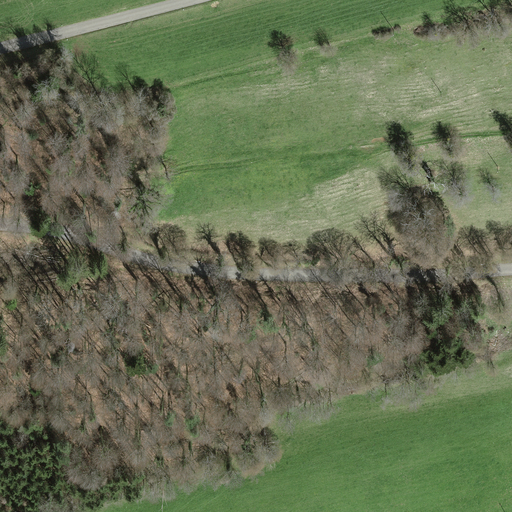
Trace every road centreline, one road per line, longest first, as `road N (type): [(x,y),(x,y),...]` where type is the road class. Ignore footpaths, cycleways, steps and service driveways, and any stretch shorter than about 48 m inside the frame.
road 1 (tertiary): [(511,271),(236,272),(0,223)]
road 2 (tertiary): [(0,47),(187,0)]
